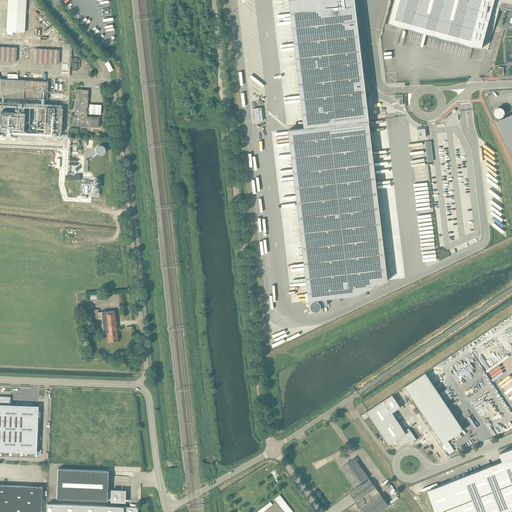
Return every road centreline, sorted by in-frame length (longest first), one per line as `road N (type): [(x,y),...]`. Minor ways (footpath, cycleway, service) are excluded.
road 1 (unclassified): [(274,449),(254,358),(213,0)]
road 2 (unclassified): [(137,387),(145,357),(115,99),(104,68),(49,0)]
road 3 (unclassified): [(274,449),(511,290)]
road 4 (unclassified): [(137,387),(0,380)]
road 5 (unclassified): [(166,511),(146,394),(137,387)]
road 6 (unclassified): [(166,511),(274,449)]
